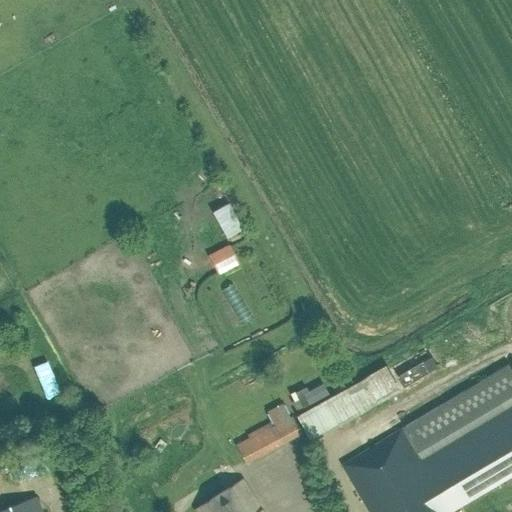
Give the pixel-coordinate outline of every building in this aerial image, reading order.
[(217,204),(227,233),(244,227),(234,198),(217,204)] [(219,270),(239,266),(234,244),(215,248),(219,270)] [(237,280),(226,286),(246,323),(257,317),(237,280)] [(307,425),(402,388),(393,365),(309,398),(308,396),(297,400),(307,425)] [(449,511),(451,511),(450,511),(489,511),(511,498),(511,370),(509,365),(402,429),(342,465),(370,511),(449,511)] [(350,414),(359,428),(378,416),(370,402),(350,414)] [(298,414),(240,437),(248,457),(306,434),(298,414)] [(319,434),(327,446),(354,428),(346,416),(319,434)] [(261,511),(241,479),(195,509),(196,511),(261,511)] [(41,511),(35,496),(0,510),(0,511),(41,511)]
